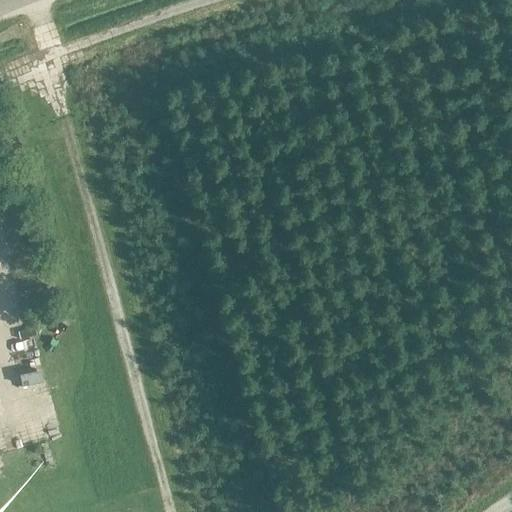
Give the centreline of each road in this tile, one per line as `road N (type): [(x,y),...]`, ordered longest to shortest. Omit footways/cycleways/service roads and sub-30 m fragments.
road 1 (track): [(33,1),(174,511)]
road 2 (track): [(0,78),(213,0)]
